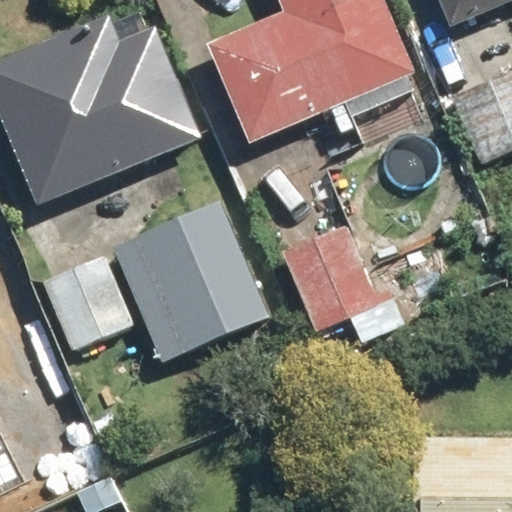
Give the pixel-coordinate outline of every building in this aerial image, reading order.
[(210,62),(245,146),(403,80),(386,40),(388,39),(370,0),(273,0),(286,30),(210,62)] [(444,0),(454,23),(506,0),(444,0)] [(0,82),(0,111),(35,200),(187,141),(142,27),(0,82)] [(511,66),(441,101),(476,170),(511,152),(511,66)] [(338,245),(289,266),(317,329),(365,307),(338,245)] [(45,287),(68,348),(151,317),(128,256),(45,287)] [(0,493),(24,481),(0,435),(0,493)] [(418,511),(511,511),(511,469),(420,468),(418,511)]
